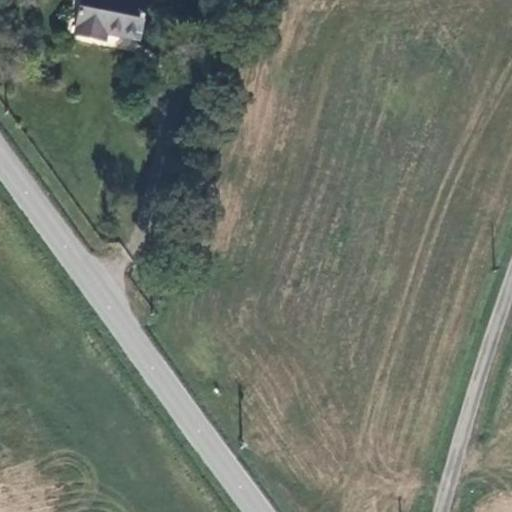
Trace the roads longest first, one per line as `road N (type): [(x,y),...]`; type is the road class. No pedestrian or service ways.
road 1 (tertiary): [(0,157),(261,511)]
road 2 (unclassified): [(511,279),(442,511)]
